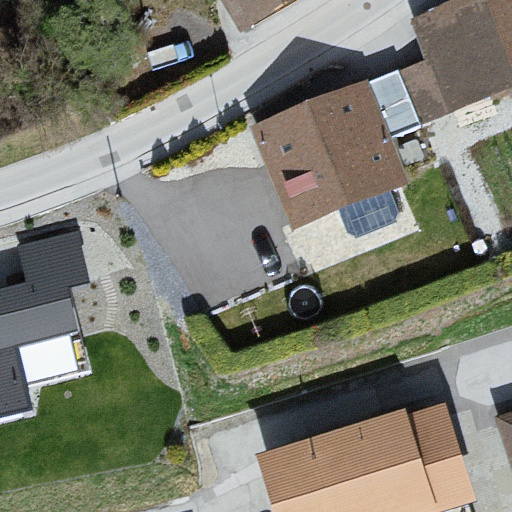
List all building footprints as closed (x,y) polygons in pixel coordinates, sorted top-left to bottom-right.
[(218,0),(243,43),(318,0),(218,0)] [(511,0),(487,0),(412,28),(448,123),(511,98),(511,0)] [(368,93),(252,143),(295,243),(411,193),(368,93)] [(63,271),(0,286),(0,415),(30,409),(24,383),(86,368),(63,271)] [(446,410),(262,471),(276,511),(470,511),(479,509),(446,410)] [(511,415),(487,423),(511,503),(511,415)]
